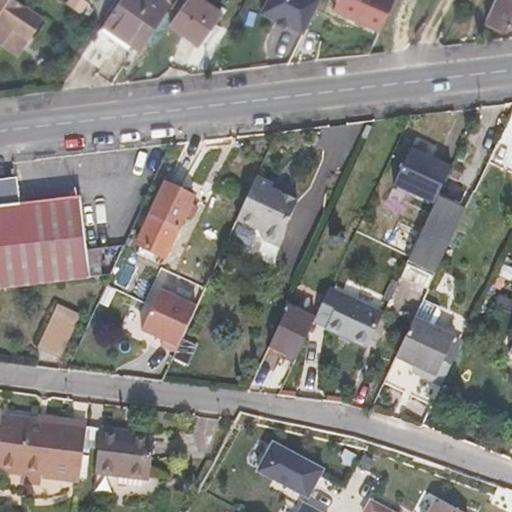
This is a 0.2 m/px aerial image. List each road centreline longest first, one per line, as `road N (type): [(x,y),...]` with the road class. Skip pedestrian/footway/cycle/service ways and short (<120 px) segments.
road 1 (residential): [(511,478),(389,431),(295,409),(0,371)]
road 2 (secondary): [(511,68),(0,131)]
